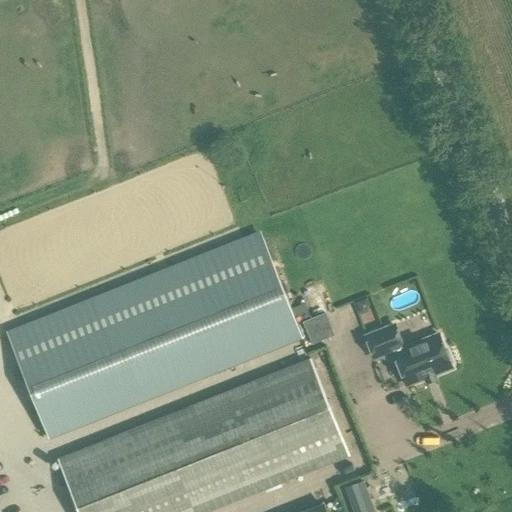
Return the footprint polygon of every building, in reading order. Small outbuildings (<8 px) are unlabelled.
[(303,338),(263,237),(10,338),(49,438),(303,338)] [(325,313),(302,322),(312,345),(335,336),(325,313)] [(452,367),(450,363),(453,362),(448,350),(445,351),(439,334),(404,348),(395,325),(366,336),(375,358),(394,351),(407,385),(426,378),(427,380),(435,377),(434,375),(452,367)] [(58,459),(79,511),(205,511),(349,455),(311,359),(58,459)] [(373,511),(375,511),(364,482),(346,488),(354,511),(373,511)]
